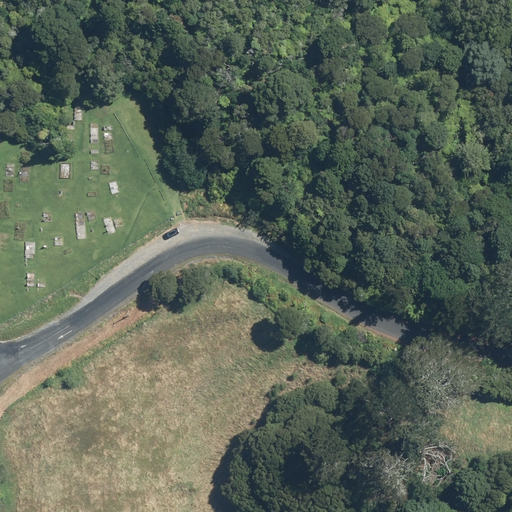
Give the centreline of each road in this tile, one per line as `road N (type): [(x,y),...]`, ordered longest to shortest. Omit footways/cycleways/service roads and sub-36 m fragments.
road 1 (unclassified): [(23,352),(187,253),(232,246),(403,332),(511,361)]
road 2 (track): [(187,253),(99,63)]
